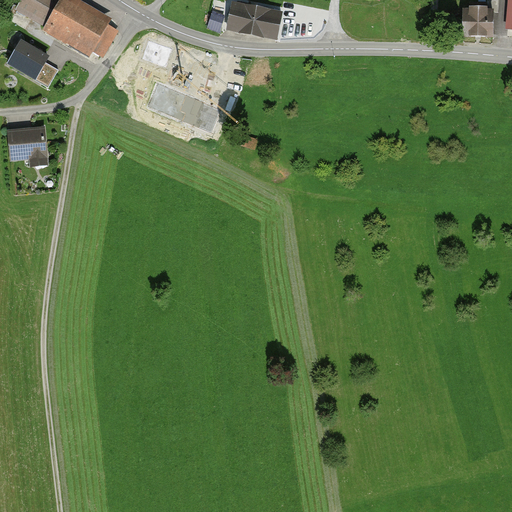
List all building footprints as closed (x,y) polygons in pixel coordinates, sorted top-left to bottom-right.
[(103,60),(118,33),(105,26),(109,21),(72,0),(18,0),(13,9),(42,26),(38,33),(87,60),(91,53),(103,60)] [(281,14),(230,5),(225,32),(275,41),(281,14)] [(493,11),(460,9),(459,36),(491,38),(493,11)] [(224,16),(209,13),(205,30),(221,33),(224,16)] [(71,88),(81,72),(57,58),(61,52),(38,38),(33,47),(20,39),(12,52),(71,88)] [(172,49),(149,41),(142,59),(165,68),(172,49)] [(221,110),(158,84),(148,108),(212,133),(221,110)] [(46,127),(4,131),(6,162),(27,160),(28,169),(49,167),(46,127)] [(253,151),(257,140),(235,133),(232,144),(253,151)]
